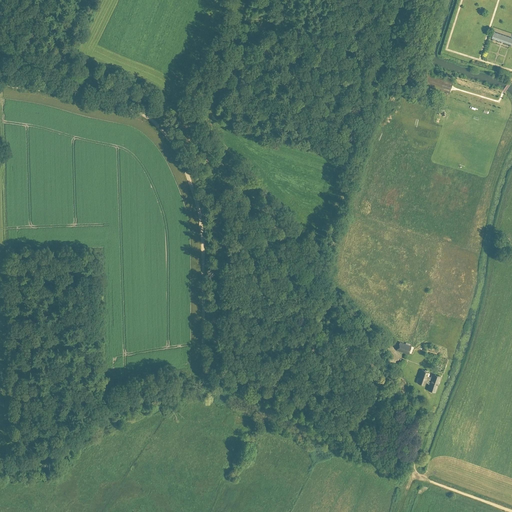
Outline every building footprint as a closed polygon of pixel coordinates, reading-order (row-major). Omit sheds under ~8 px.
[(511,37),(494,32),(492,38),(511,45),(511,37)] [(420,85),(449,94),(453,80),(425,70),(420,85)] [(428,117),(429,108),(407,104),(406,113),(428,117)] [(411,346),(400,342),(396,350),(408,354),(411,346)] [(416,382),(418,383),(424,385),(425,382),(430,384),(428,390),(435,393),(441,377),(433,374),(432,378),(427,377),(428,373),(422,370),(420,378),(417,378),(416,382)]
